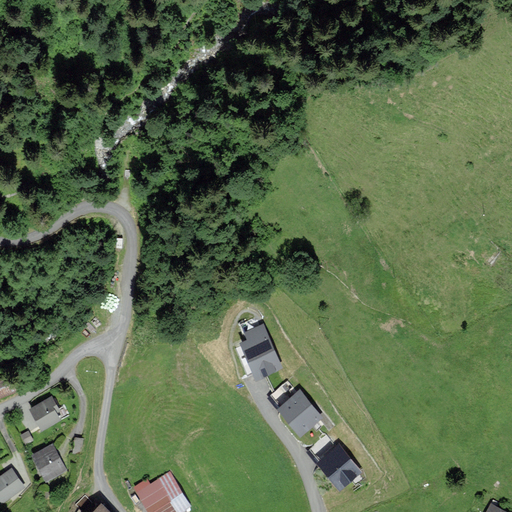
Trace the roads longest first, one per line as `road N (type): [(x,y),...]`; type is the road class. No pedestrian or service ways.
road 1 (residential): [(114,340),(131,265),(131,230),(122,214),(85,207),(36,239),(0,242)]
road 2 (residential): [(121,511),(97,470),(114,340)]
road 3 (residential): [(258,381),(267,412),(304,463),(317,511)]
road 4 (residential): [(0,407),(85,348),(114,340)]
